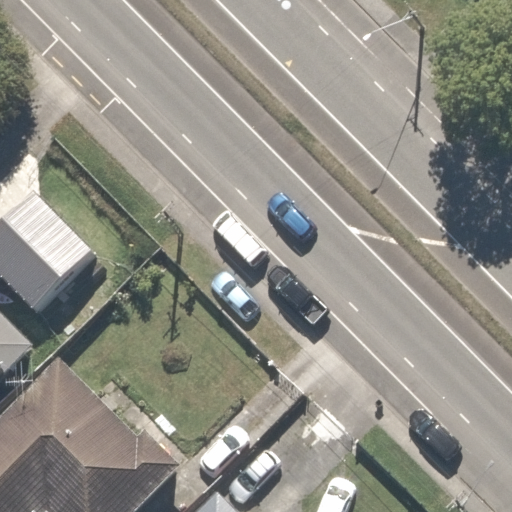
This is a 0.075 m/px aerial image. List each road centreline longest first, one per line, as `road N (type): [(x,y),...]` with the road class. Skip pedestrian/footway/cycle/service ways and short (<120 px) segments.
road 1 (secondary): [(511,436),(74,0)]
road 2 (secondary): [(277,0),(511,237)]
